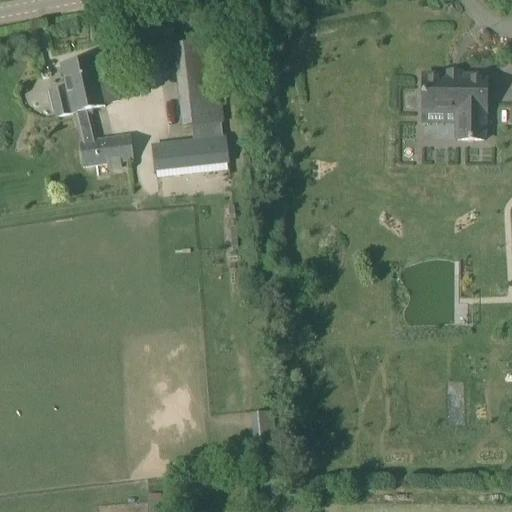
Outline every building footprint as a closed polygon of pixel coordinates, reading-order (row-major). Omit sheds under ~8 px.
[(174,39),(172,20),(135,23),(137,43),(174,39)] [(191,130),(192,144),(222,140),(220,127),(223,127),(214,45),(172,49),(182,131),(191,130)] [(54,122),(73,118),(73,116),(91,112),(105,109),(94,62),(61,70),(65,91),(48,94),(54,122)] [(486,80),(422,79),(421,115),(457,115),(456,143),(483,144),(483,116),(485,116),(486,80)] [(511,97),(511,87),(489,87),(488,97),(511,97)] [(45,106),(45,91),(24,90),(24,106),(45,106)] [(91,112),(73,116),(73,118),(79,145),(78,150),(72,151),(75,168),(82,167),(82,171),(106,168),(107,174),(121,173),(120,166),(133,165),(129,138),(96,142),(90,119),(92,118),(91,112)] [(420,121),(421,149),(448,148),(448,120),(420,121)] [(398,124),(398,139),(414,139),(413,124),(398,124)] [(222,140),(192,144),(153,148),(156,172),(227,164),(225,140),(222,140)]
